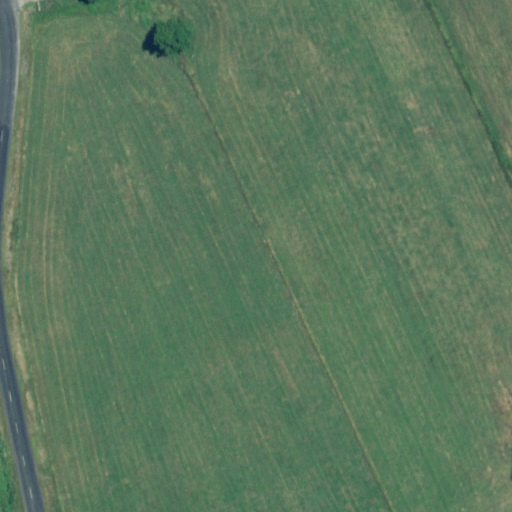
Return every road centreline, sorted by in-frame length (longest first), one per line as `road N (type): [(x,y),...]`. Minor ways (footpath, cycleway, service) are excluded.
road 1 (unclassified): [(0,338),(35,511)]
road 2 (unclassified): [(0,0),(9,65),(0,157)]
